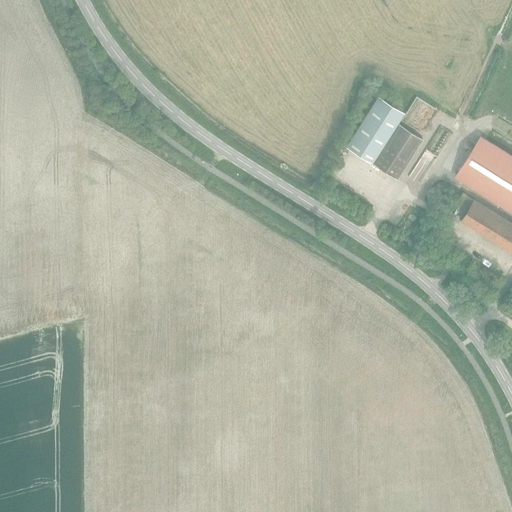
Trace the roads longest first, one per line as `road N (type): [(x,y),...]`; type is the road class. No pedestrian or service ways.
road 1 (secondary): [(511,395),(469,329),(429,287),(177,116),(123,63),(82,0)]
road 2 (track): [(511,4),(458,127)]
